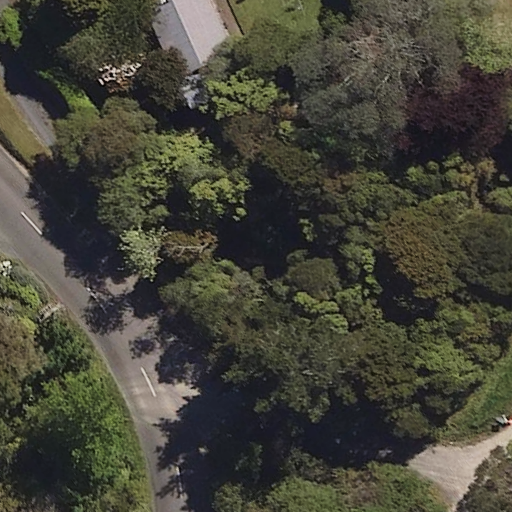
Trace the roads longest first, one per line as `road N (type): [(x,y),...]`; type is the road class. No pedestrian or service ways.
road 1 (unclassified): [(139,354),(356,440),(511,464)]
road 2 (unclassified): [(139,354),(0,189)]
road 3 (unclassified): [(184,511),(178,456),(139,354)]
